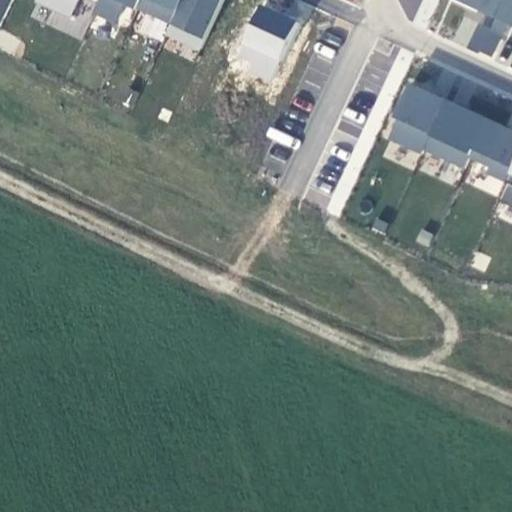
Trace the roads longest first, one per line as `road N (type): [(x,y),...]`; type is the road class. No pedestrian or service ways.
road 1 (residential): [(375,20),(305,172)]
road 2 (residential): [(511,84),(375,20)]
